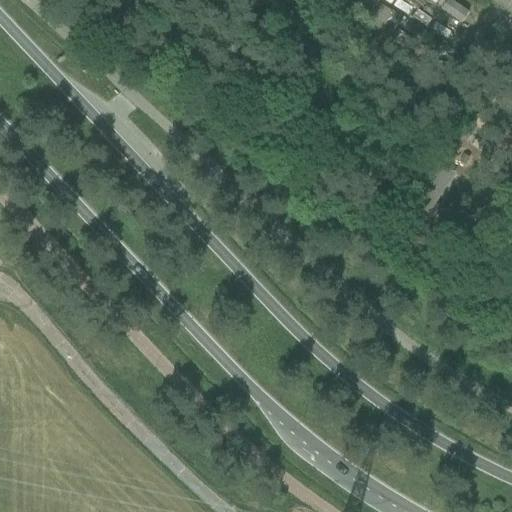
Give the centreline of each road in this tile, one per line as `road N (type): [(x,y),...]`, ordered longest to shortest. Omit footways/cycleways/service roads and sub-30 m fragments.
road 1 (secondary): [(511,483),(407,428),(306,349),(0,23)]
road 2 (secondary): [(0,124),(252,392),(327,460),(404,511)]
